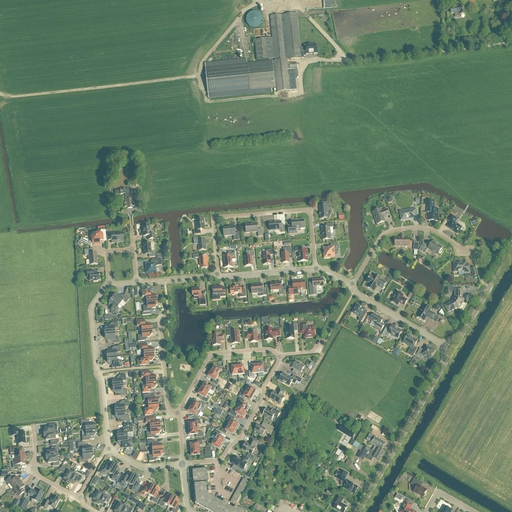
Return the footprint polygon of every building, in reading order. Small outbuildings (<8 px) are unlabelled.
[(458,16),(465,15),(464,7),(459,8),(459,6),(455,6),(456,8),(450,9),(451,14),(458,13),(458,16)] [(247,16),(246,19),(246,21),(246,23),(247,26),(249,27),(251,29),(253,29),(256,29),(258,29),(260,27),(262,26),(263,23),(263,21),(263,19),(262,16),(260,15),(258,13),(256,13),(253,13),(251,13),(249,15),(247,16)] [(247,60),(205,64),(208,96),(277,89),(277,93),(290,91),(296,91),(294,70),(290,70),(288,71),(287,61),(304,59),(304,57),(306,57),(306,55),(318,54),(317,45),(305,46),(305,49),(301,49),(298,14),(270,17),(272,39),(255,41),(257,61),(274,59),(275,61),(274,61),(274,62),(272,62),(272,61),(247,64),(247,60)] [(112,168),(118,172),(120,167),(115,164),(112,168)] [(121,189),(119,189),(120,194),(124,194),(125,198),(125,203),(124,203),(125,208),(127,207),(127,209),(131,208),(131,207),(134,207),(134,202),(132,203),(132,197),(130,198),(130,193),(128,193),(127,188),(126,188),(121,189)] [(428,221),(437,221),(438,210),(433,209),(434,202),(426,201),(425,213),(429,213),(428,221)] [(331,214),(331,211),(330,205),(320,207),(321,213),(319,213),(320,216),(321,219),(326,219),(328,220),(331,214)] [(389,216),(387,210),(381,212),(380,210),(373,212),(377,225),(385,222),(383,218),(389,216)] [(405,211),(400,212),(402,220),(406,219),(406,220),(409,219),(417,218),(415,210),(409,211),(409,210),(405,211)] [(447,227),(457,234),(462,228),(455,223),(457,219),(451,215),(447,220),(450,222),(447,227)] [(193,231),(194,235),(201,234),(200,230),(205,230),(204,219),(195,220),(196,231),(193,231)] [(304,220),(291,221),(292,226),(288,226),(288,235),(296,234),(296,229),(305,229),(304,220)] [(281,230),(282,233),(285,233),(284,225),(281,226),(281,222),(269,223),(270,231),(281,230)] [(257,224),(245,225),(246,233),(258,232),(258,237),(262,237),(262,229),(258,230),(257,224)] [(326,228),(321,229),(322,240),(331,240),(331,239),(331,238),(331,237),(331,235),(330,235),(330,228),(333,228),(333,224),(326,224),(326,228)] [(149,225),(141,226),(142,237),(148,236),(148,240),(154,239),(153,234),(150,234),(150,230),(151,229),(151,228),(150,227),(149,227),(149,225)] [(235,226),(229,227),(229,228),(223,229),(224,237),(233,236),(233,241),(240,240),(239,233),(235,233),(235,226)] [(104,231),(100,231),(100,233),(96,234),(95,233),(93,234),(91,236),(91,238),(92,239),(92,243),(94,245),(99,244),(99,241),(100,241),(103,240),(102,237),(104,237),(104,231)] [(116,242),(123,241),(122,233),(114,234),(114,232),(107,232),(107,240),(111,240),(111,243),(117,243),(116,242)] [(206,244),(206,240),(201,241),(201,238),(193,238),(194,245),(198,244),(199,251),(206,250),(206,244)] [(408,247),(409,247),(409,239),(395,239),(395,247),(404,247),(405,248),(406,248),(407,248),(408,247)] [(429,247),(423,244),(419,251),(425,254),(428,249),(438,255),(439,253),(440,254),(442,251),(441,250),(442,248),(438,246),(436,244),(432,242),(429,247)] [(150,243),(143,244),(144,249),(143,249),(144,252),(144,255),(148,255),(149,258),(155,257),(154,254),(151,254),(150,251),(154,251),(153,244),(150,244),(150,243)] [(338,252),(338,244),(330,244),(331,247),(325,248),(323,250),(324,257),(326,258),(335,258),(334,253),(338,252)] [(307,258),(307,250),(303,251),(302,247),(295,248),(295,252),(298,252),(298,255),(299,255),(299,262),(307,261),(307,258)] [(284,253),(281,254),(282,264),(289,263),(289,254),(292,254),(291,248),(283,249),(284,253)] [(97,265),(96,253),(93,253),(93,249),(84,250),(84,256),(88,256),(89,260),(86,261),(86,265),(89,265),(89,266),(97,265)] [(265,255),(263,255),(264,265),(271,264),(270,256),(273,256),(272,250),(265,250),(265,255)] [(246,256),(244,257),(245,267),(252,266),(251,257),(254,257),(254,251),(246,252),(246,256)] [(235,252),(228,252),(228,256),(227,256),(227,257),(223,257),(224,261),(225,268),(228,268),(232,268),(232,260),(235,260),(235,252)] [(201,255),(195,255),(193,255),(194,259),(199,258),(199,262),(199,264),(200,265),(200,269),(205,269),(206,269),(208,269),(207,261),(207,257),(201,258),(201,255)] [(161,259),(151,260),(151,264),(145,264),(146,271),(144,273),(148,275),(149,274),(156,273),(155,268),(156,266),(161,266),(161,259)] [(236,260),(237,271),(244,270),(244,259),(236,260)] [(454,268),(453,268),(453,273),(458,273),(458,276),(464,275),(464,272),(465,272),(465,273),(470,273),(470,265),(466,265),(466,263),(454,264),(454,268)] [(99,276),(98,274),(93,274),(93,271),(86,271),(86,278),(89,277),(89,281),(93,281),(93,282),(97,282),(97,281),(99,280),(99,278),(99,277),(99,276)] [(372,278),(370,276),(366,282),(369,284),(367,288),(374,292),(378,286),(383,289),(386,283),(381,280),(374,275),(372,278)] [(320,280),(312,280),(313,285),(309,285),(310,297),(317,296),(316,288),(324,287),(324,284),(325,281),(323,280),(323,279),(322,279),(321,279),(320,280)] [(303,290),(304,290),(305,290),(304,281),(303,281),(300,281),(300,282),(297,282),(296,281),(294,281),(293,282),(293,287),(292,288),(289,288),(289,295),(299,294),(299,290),(299,291),(303,290)] [(284,288),(281,288),(280,283),(270,284),(271,294),(279,293),(279,296),(284,295),(284,288)] [(262,285),(251,286),(252,294),(259,294),(260,297),(263,296),(266,296),(266,290),(263,290),(262,285)] [(226,297),(225,288),(221,289),(221,286),(213,287),(213,295),(212,295),(212,301),(221,300),(220,297),(226,297)] [(246,297),(245,290),(241,291),(241,287),(238,287),(237,286),(235,287),(230,288),(231,295),(232,295),(232,296),(234,295),(235,295),(235,294),(239,294),(239,298),(246,297)] [(157,297),(153,294),(151,294),(148,291),(147,287),(141,288),(141,292),(142,298),(146,298),(146,302),(156,301),(156,299),(157,297)] [(199,292),(199,288),(192,289),(192,296),(194,296),(194,299),(199,299),(199,306),(206,305),(205,297),(201,298),(201,291),(199,292)] [(462,289),(454,289),(454,298),(453,298),(452,301),(452,302),(444,306),(448,313),(456,308),(459,310),(461,307),(462,306),(462,305),(463,304),(463,303),(464,300),(462,299),(462,289)] [(392,299),(393,300),(391,302),(398,306),(399,303),(404,306),(407,301),(402,298),(403,296),(397,292),(395,296),(394,296),(393,296),(392,298),(392,299)] [(119,296),(117,294),(113,295),(113,297),(111,298),(119,305),(123,307),(129,299),(124,295),(119,296)] [(119,305),(111,298),(110,300),(108,300),(109,305),(112,308),(110,311),(116,316),(120,311),(117,308),(119,305)] [(142,307),(143,313),(142,313),(142,316),(151,315),(151,312),(150,312),(152,309),(152,308),(155,308),(158,304),(156,303),(156,301),(146,302),(146,306),(142,307)] [(358,320),(358,321),(359,322),(361,323),(367,312),(365,311),(365,310),(357,305),(352,313),(359,318),(358,320)] [(431,310),(424,306),(417,317),(424,322),(426,317),(433,321),(437,323),(439,318),(436,316),(436,315),(430,312),(431,310)] [(373,315),(371,318),(368,316),(367,319),(377,324),(374,329),(380,332),(384,326),(381,324),(383,320),(380,318),(378,317),(373,315)] [(142,320),(136,321),(136,327),(138,327),(138,331),(141,331),(151,330),(151,328),(152,327),(148,323),(146,324),(146,323),(144,322),(144,320),(142,320)] [(106,327),(102,331),(104,332),(104,334),(114,333),(114,329),(118,329),(117,323),(111,323),(111,324),(108,327),(106,327)] [(293,327),(285,328),(286,335),(287,339),(289,339),(290,340),(291,339),(292,339),(294,339),(294,332),(297,332),(297,324),(293,324),(293,327)] [(306,324),(300,324),(300,334),(304,334),(305,338),(314,337),(314,334),(315,334),(314,331),(313,327),(307,328),(306,324)] [(402,332),(392,326),(389,331),(385,329),(382,335),(388,338),(390,334),(397,339),(402,332)] [(231,344),(240,344),(239,331),(231,332),(230,329),(226,329),(227,337),(231,336),(231,344)] [(266,340),(273,340),(273,337),(280,337),(279,330),(272,330),(272,329),(265,330),(266,340)] [(141,335),(137,336),(138,342),(144,341),(147,338),(149,337),(153,333),(151,332),(151,330),(141,331),(141,335)] [(257,337),(258,337),(258,332),(249,333),(250,333),(245,334),(245,340),(250,339),(250,343),(258,342),(257,337)] [(114,333),(104,334),(104,337),(103,338),(107,341),(107,345),(119,344),(118,337),(115,338),(114,333)] [(219,335),(212,335),(212,339),(211,340),(211,342),(213,343),(213,346),(220,345),(220,342),(225,342),(224,336),(220,336),(219,335)] [(407,335),(403,343),(411,348),(407,354),(413,357),(417,349),(414,347),(418,341),(407,335)] [(153,352),(154,350),(150,347),(148,347),(147,346),(146,344),(138,345),(139,351),(140,351),(141,355),(143,355),(153,354),(153,352)] [(423,351),(420,349),(416,355),(422,358),(423,356),(429,360),(432,355),(433,355),(435,351),(431,349),(426,346),(423,351)] [(110,351),(108,351),(105,355),(106,356),(106,358),(116,357),(116,353),(120,353),(119,347),(113,347),(113,348),(110,351)] [(153,354),(143,355),(143,359),(139,360),(140,366),(148,365),(148,363),(149,361),(152,361),(155,357),(153,356),(153,354)] [(116,357),(106,358),(106,360),(105,362),(109,365),(112,368),(121,367),(121,361),(117,362),(116,357)] [(293,366),(292,368),(298,372),(296,374),(302,378),(303,375),(301,373),(304,367),(301,365),(301,364),(299,363),(296,362),(295,363),(294,363),(293,366)] [(257,364),(251,364),(252,372),(249,372),(249,378),(255,377),(254,374),(258,374),(257,364)] [(263,364),(257,364),(258,374),(264,373),(264,374),(267,374),(267,368),(264,368),(263,364)] [(243,365),(237,366),(238,375),(244,375),(244,377),(247,377),(247,371),(244,371),(243,365)] [(210,371),(218,376),(221,371),(213,366),(210,371)] [(237,366),(231,366),(232,372),(229,373),(229,379),(232,378),(232,376),(238,375),(237,366)] [(217,386),(220,381),(217,379),(218,376),(210,371),(207,376),(213,380),(212,383),(217,386)] [(149,372),(147,372),(140,372),(141,378),(145,378),(145,382),(156,381),(155,379),(156,378),(153,375),(151,375),(149,374),(149,372)] [(291,378),(283,374),(279,381),(289,387),(291,383),(295,385),(296,381),(300,384),(302,380),(293,375),(291,378)] [(119,376),(116,379),(114,380),(110,383),(112,385),(112,387),(122,386),(122,382),(126,381),(125,375),(119,376)] [(156,381),(145,382),(146,387),(142,387),(142,393),(151,392),(150,390),(152,389),(154,389),(157,385),(156,384),(156,381)] [(252,385),(247,382),(246,385),(249,387),(246,392),(254,397),(257,391),(251,388),(252,385)] [(209,387),(203,383),(200,389),(208,393),(210,390),(213,392),(216,387),(211,384),(209,387)] [(122,386),(112,387),(112,389),(111,390),(115,394),(117,393),(121,396),(121,397),(127,396),(127,390),(123,390),(122,386)] [(208,393),(200,389),(197,394),(203,397),(202,400),(207,403),(210,398),(206,396),(208,393)] [(277,393),(274,392),(270,399),(280,405),(284,398),(282,397),(285,392),(279,389),(277,393)] [(254,397),(246,392),(243,397),(240,395),(238,398),(239,399),(240,399),(243,401),(245,398),(251,402),(254,397)] [(152,398),(149,395),(143,395),(143,401),(147,401),(147,405),(158,404),(157,402),(159,401),(155,398),(152,398)] [(240,399),(239,399),(238,401),(241,403),(238,408),(246,413),(249,408),(243,404),(245,402),(243,401),(240,399)] [(121,402),(118,405),(116,406),(113,409),(114,410),(114,413),(125,412),(124,408),(128,407),(128,401),(121,402)] [(190,406),(199,411),(200,408),(203,409),(206,405),(201,402),(199,404),(193,401),(190,406)] [(148,410),(144,410),(145,416),(151,415),(154,412),(156,412),(159,408),(158,407),(158,404),(147,405),(148,410)] [(199,411),(190,406),(187,411),(196,416),(196,417),(199,416),(201,412),(199,411)] [(246,413),(238,408),(236,412),(231,410),(229,413),(236,417),(237,415),(243,418),(246,413)] [(266,410),(263,415),(272,420),(273,417),(277,419),(280,413),(274,410),(272,413),(266,410)] [(125,412),(114,413),(114,415),(113,416),(117,420),(119,419),(123,422),(123,423),(129,422),(129,416),(125,416),(125,412)] [(233,422),(235,419),(230,416),(227,421),(230,422),(228,425),(236,430),(239,425),(233,422)] [(153,417),(151,418),(145,418),(145,424),(149,424),(150,428),(160,427),(160,425),(161,424),(157,421),(157,420),(153,417)] [(197,429),(197,428),(197,425),(200,425),(200,419),(194,420),(194,423),(187,424),(188,430),(197,429)] [(90,423),(86,420),(80,421),(81,427),(84,426),(85,431),(95,430),(95,427),(96,426),(92,423),(90,423)] [(257,426),(256,428),(254,431),(263,436),(265,432),(270,435),(274,429),(264,423),(261,428),(257,426)] [(133,433),(132,424),(123,425),(124,428),(121,431),(118,432),(115,435),(116,436),(117,439),(127,438),(126,433),(133,433)] [(43,435),(57,434),(57,432),(54,432),(54,429),(55,428),(55,425),(48,425),(49,429),(44,429),(44,433),(43,433),(43,435)] [(228,425),(226,428),(225,431),(222,429),(221,432),(226,435),(227,432),(234,436),(236,430),(228,425)] [(345,435),(348,430),(341,425),(338,431),(345,435)] [(150,433),(146,433),(147,439),(153,438),(156,435),(158,434),(161,431),(160,430),(160,427),(150,428),(150,433)] [(25,444),(24,432),(17,433),(17,429),(9,430),(10,437),(16,436),(17,445),(25,444)] [(203,433),(202,433),(202,432),(198,432),(197,429),(188,430),(188,436),(195,435),(196,438),(204,437),(203,433)] [(95,430),(85,431),(85,435),(81,435),(82,441),(88,441),(91,437),(93,437),(97,433),(95,432),(95,430)] [(221,434),(216,431),(213,435),(216,437),(214,440),(223,445),(226,440),(219,436),(221,434)] [(57,434),(43,435),(43,437),(45,437),(45,441),(50,440),(50,444),(50,446),(57,445),(56,439),(55,440),(54,436),(57,436),(57,434)] [(372,451),(382,457),(385,452),(381,450),(385,443),(373,436),(370,434),(366,440),(369,442),(369,443),(375,447),(372,451)] [(131,437),(127,438),(117,439),(117,441),(116,442),(119,445),(122,445),(122,449),(125,448),(132,448),(131,437)] [(246,443),(242,450),(249,454),(247,456),(251,458),(252,456),(251,455),(255,448),(254,448),(258,442),(252,439),(249,445),(246,443)] [(153,440),(147,441),(147,447),(151,447),(152,451),(162,450),(162,448),(163,447),(159,443),(157,444),(157,443),(153,440)] [(202,446),(202,443),(202,440),(196,441),(196,444),(189,444),(190,450),(199,449),(199,446),(202,446)] [(223,445),(214,440),(211,445),(220,450),(223,445)] [(344,442),(342,447),(349,451),(352,446),(344,442)] [(363,447),(360,445),(355,442),(352,447),(357,450),(357,449),(361,451),(357,458),(363,461),(367,455),(368,456),(366,459),(371,462),(373,458),(380,462),(382,457),(372,451),(370,450),(363,447)] [(87,446),(84,443),(83,443),(77,443),(78,450),(81,449),(82,454),(92,453),(92,450),(93,449),(89,446),(87,446)] [(47,456),(45,456),(45,458),(59,457),(59,454),(56,455),(56,451),(57,451),(57,447),(50,448),(51,452),(46,452),(47,456)] [(24,459),(24,452),(19,453),(19,450),(10,450),(10,456),(14,456),(14,459),(24,459)] [(162,450),(152,451),(152,455),(148,456),(149,462),(155,461),(158,458),(160,457),(163,454),(162,452),(162,450)] [(346,452),(342,451),(336,461),(339,463),(346,452)] [(92,453),(82,454),(82,458),(78,458),(79,464),(85,464),(88,460),(90,460),(94,456),(92,455),(92,453)] [(59,466),(59,463),(60,463),(60,462),(60,459),(63,459),(62,456),(59,457),(45,458),(45,460),(47,460),(47,464),(52,463),(52,467),(59,466)] [(232,464),(234,465),(231,469),(238,473),(240,469),(243,471),(245,469),(246,469),(247,467),(247,466),(246,466),(247,464),(249,465),(251,461),(243,456),(241,460),(236,457),(232,464)] [(24,459),(14,459),(15,463),(12,463),(12,469),(20,468),(20,465),(25,465),(24,459)] [(109,474),(114,465),(112,464),(112,462),(107,464),(105,467),(102,465),(98,472),(104,475),(106,472),(109,474)] [(116,466),(114,465),(109,474),(113,476),(111,480),(117,483),(121,476),(118,474),(118,473),(119,470),(118,466),(116,466)] [(69,470),(65,468),(62,466),(59,472),(62,474),(65,476),(63,480),(66,482),(65,483),(67,484),(74,472),(72,471),(71,473),(68,471),(69,470)] [(207,469),(192,471),(196,505),(208,511),(243,511),(236,508),(238,505),(237,504),(249,482),(243,479),(230,503),(235,506),(234,507),(235,507),(234,510),(229,507),(230,505),(224,502),(223,504),(209,496),(209,494),(211,494),(211,489),(208,489),(208,482),(209,482),(207,469)] [(344,475),(338,471),(335,476),(337,478),(337,479),(341,481),(340,482),(341,486),(344,488),(343,489),(354,495),(358,488),(353,485),(353,484),(348,481),(347,482),(344,480),(346,476),(344,475)] [(74,472),(67,484),(69,485),(70,484),(73,485),(75,481),(78,483),(82,477),(78,475),(78,477),(75,475),(76,473),(74,472)] [(125,483),(129,485),(134,476),(132,475),(132,473),(127,475),(126,477),(123,475),(118,483),(123,486),(125,483)] [(14,479),(11,476),(5,482),(8,485),(9,484),(12,489),(20,482),(16,478),(14,479)] [(134,476),(129,485),(133,487),(131,491),(137,493),(140,486),(138,485),(138,484),(139,481),(138,477),(136,477),(134,476)] [(422,483),(416,480),(414,479),(411,485),(416,488),(413,492),(423,498),(427,491),(420,487),(422,483)] [(24,487),(20,482),(12,489),(16,493),(16,494),(18,497),(24,492),(21,489),(24,487)] [(145,489),(142,487),(138,494),(143,497),(145,494),(149,496),(154,487),(152,486),(151,484),(147,485),(145,489)] [(156,488),(154,487),(149,496),(153,498),(151,501),(156,504),(159,499),(156,497),(159,492),(158,487),(156,488)] [(98,491),(94,489),(91,495),(94,496),(92,500),(95,502),(95,503),(97,504),(103,492),(101,491),(100,493),(97,492),(98,491)] [(43,493),(37,490),(35,492),(31,490),(28,495),(32,497),(31,500),(38,503),(43,493)] [(105,493),(103,492),(97,504),(98,505),(99,504),(102,506),(105,502),(108,504),(111,498),(108,496),(107,497),(104,496),(105,493)] [(172,496),(171,495),(166,496),(164,501),(161,499),(158,505),(163,508),(165,505),(169,507),(174,498),(172,496)] [(54,509),(59,500),(52,496),(49,503),(44,500),(41,507),(46,510),(48,506),(54,509)] [(339,511),(344,511),(347,507),(341,504),(343,500),(336,496),(332,503),(336,505),(334,509),(339,511)] [(174,498),(169,507),(172,509),(170,511),(177,511),(179,509),(176,508),(179,503),(177,498),(176,499),(174,498)] [(23,499),(19,507),(25,511),(29,502),(23,499)] [(120,511),(125,504),(123,503),(122,505),(119,504),(119,502),(116,501),(113,506),(116,508),(113,511),(120,511)] [(406,502),(402,510),(400,511),(414,511),(409,509),(411,505),(406,502)] [(137,508),(143,511),(146,506),(140,503),(137,508)]
